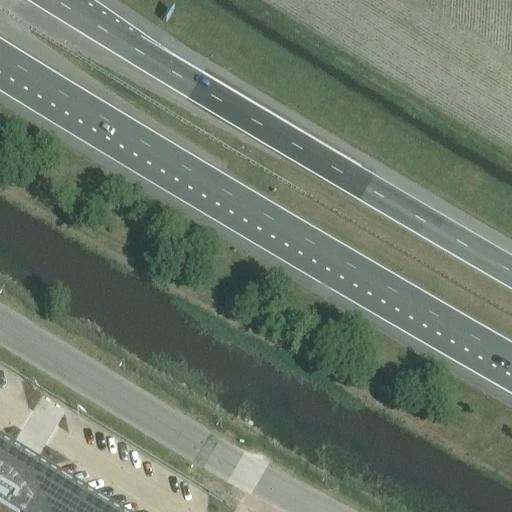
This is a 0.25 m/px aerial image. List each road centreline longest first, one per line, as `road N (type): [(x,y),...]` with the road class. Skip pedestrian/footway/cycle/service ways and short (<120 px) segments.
road 1 (motorway): [(0,56),(253,215),(511,358)]
road 2 (motorway): [(511,268),(55,0)]
road 3 (unclassified): [(0,327),(319,511)]
